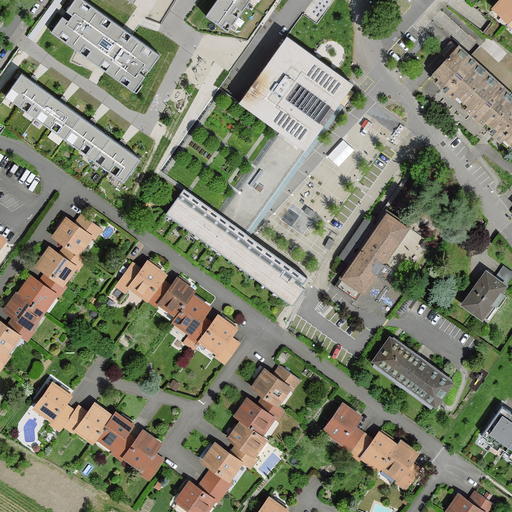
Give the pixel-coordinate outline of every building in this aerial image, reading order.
[(87,0),(71,0),(50,30),(76,49),(107,71),(134,91),(161,54),(134,34),(124,27),(87,0)] [(127,0),(137,7),(161,25),(175,0),(127,0)] [(215,0),(215,1),(204,17),(228,34),(248,4),(251,0),(215,0)] [(511,0),(499,0),(492,8),(509,23),(511,25),(511,0)] [(307,150),(355,83),(351,80),(290,36),(242,103),(283,132),(307,150)] [(457,45),(430,75),(496,136),(500,140),(503,137),(511,144),(511,95),(470,56),(457,45)] [(22,71),(5,95),(20,106),(36,117),(50,128),(66,139),(79,149),(94,160),(109,171),(124,182),(141,160),(142,159),(125,146),(22,71)] [(159,173),(222,218),(283,132),(242,103),(219,87),(159,173)] [(171,103),(180,109),(189,96),(180,90),(171,103)] [(246,233),(307,150),(283,132),(222,218),(246,233)] [(222,218),(184,189),(166,215),(177,223),(189,231),(199,239),(210,247),(223,256),(289,304),(294,307),(312,281),(247,235),(246,233),(222,218)] [(385,209),(332,285),(359,304),(412,227),(385,209)] [(97,237),(103,229),(82,215),(76,224),(67,218),(55,236),(67,245),(60,254),(52,248),(38,267),(47,273),(41,282),(34,276),(20,295),(18,293),(6,310),(14,317),(7,326),(0,320),(0,371),(3,367),(11,356),(9,354),(22,336),(28,340),(34,332),(32,330),(43,316),(58,294),(60,296),(65,289),(64,287),(79,266),(81,267),(85,261),(80,258),(82,255),(96,237),(97,237)] [(132,262),(116,286),(126,292),(130,286),(148,299),(157,305),(159,303),(178,315),(174,321),(191,332),(185,341),(194,348),(196,349),(201,341),(217,352),(215,355),(226,364),(241,343),(233,338),(239,329),(238,328),(220,316),(214,323),(204,316),(211,306),(209,305),(194,295),(197,291),(179,278),(173,286),(163,279),(167,274),(148,261),(142,269),(132,262)] [(510,279),(511,274),(511,269),(505,266),(501,274),(510,279)] [(506,284),(485,269),(460,303),(482,318),(506,284)] [(452,381),(388,335),(371,359),(434,405),(452,381)] [(189,479),(176,498),(195,511),(204,511),(214,498),(217,500),(218,500),(222,494),(232,481),(228,479),(242,460),(250,467),(257,457),(254,455),(266,437),(261,434),(274,415),(278,418),(284,409),(277,404),(290,386),(294,388),(300,380),(280,365),(274,373),(265,367),(252,385),(264,394),(257,404),(247,396),(235,413),(241,418),(228,436),(237,443),(230,452),(215,441),(202,460),(212,466),(198,485),(189,479)] [(141,473),(148,478),(163,458),(155,452),(162,443),(145,431),(138,440),(128,433),(134,425),(133,425),(117,413),(114,417),(96,404),(89,414),(79,406),(76,411),(65,403),(71,395),(53,383),(36,408),(54,421),(52,424),(61,431),(65,425),(75,433),(77,430),(95,443),(99,438),(115,450),(115,451),(114,453),(123,459),(124,457),(143,470),(141,473)] [(358,413),(343,402),(324,428),(329,432),(326,436),(359,459),(361,455),(377,467),(406,488),(420,468),(410,461),(415,455),(417,450),(402,439),(399,444),(379,430),(374,438),(354,424),(361,415),(358,413)] [(511,411),(500,404),(484,428),(480,434),(485,437),(483,441),(490,446),(497,451),(499,447),(503,450),(508,453),(505,457),(511,462),(511,411)] [(485,511),(491,504),(474,491),(468,500),(458,493),(458,494),(446,510),(448,511),(485,511)] [(284,511),(287,509),(268,496),(256,511),(284,511)]
